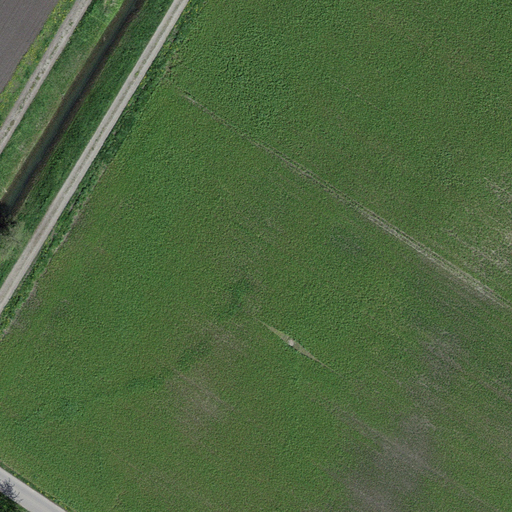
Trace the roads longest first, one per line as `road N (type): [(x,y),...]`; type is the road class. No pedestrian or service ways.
road 1 (track): [(0,314),(180,0)]
road 2 (track): [(0,137),(84,0)]
